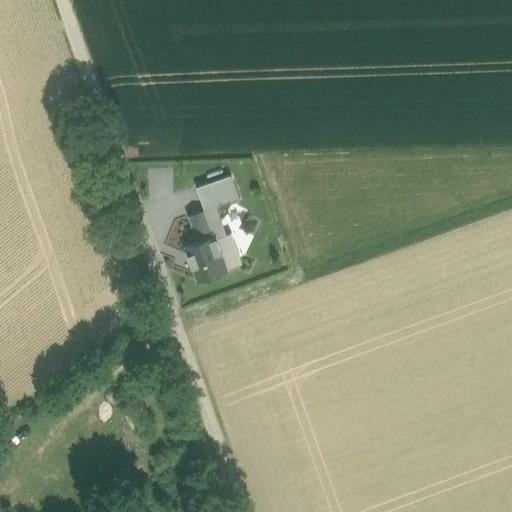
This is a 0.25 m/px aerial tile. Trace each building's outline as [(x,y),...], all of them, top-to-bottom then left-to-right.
[(197,186),(204,205),(215,202),(223,199),(216,178),(197,186)] [(204,205),(205,210),(214,235),(216,234),(225,232),(215,202),(204,205)] [(214,235),(205,210),(190,215),(199,240),(211,236),(214,235)] [(225,232),(216,234),(228,269),(238,266),(227,231),(225,232)] [(199,240),(187,245),(199,279),(210,274),(228,269),(216,234),(214,235),(211,236),(199,240)]
